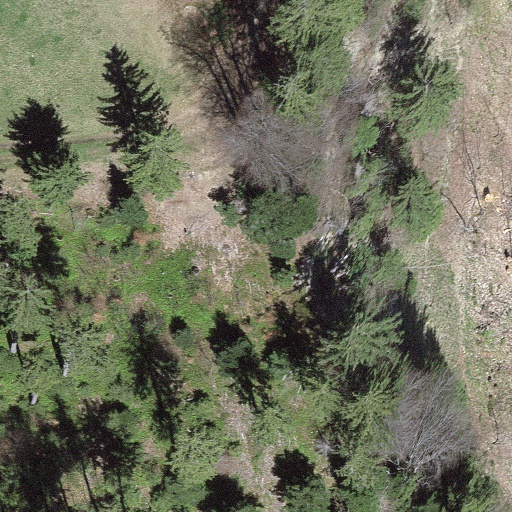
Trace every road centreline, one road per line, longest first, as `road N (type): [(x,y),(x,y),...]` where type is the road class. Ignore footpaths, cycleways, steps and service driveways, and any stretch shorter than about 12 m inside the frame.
road 1 (track): [(0,157),(47,157),(177,128),(220,100),(242,71),(259,0)]
road 2 (track): [(511,349),(466,451),(457,511)]
